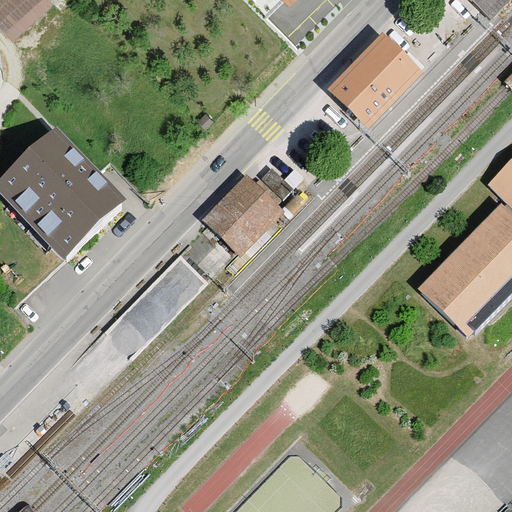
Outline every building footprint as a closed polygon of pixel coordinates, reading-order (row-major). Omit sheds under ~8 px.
[(0,0),(0,23),(14,37),(52,0),(0,0)] [(283,0),(248,0),(265,16),(283,0)] [(511,0),(466,0),(486,18),(491,23),(499,15),(511,1),(511,0)] [(383,38),(328,94),(368,134),(424,78),(383,38)] [(206,114),(199,122),(206,128),(213,121),(206,114)] [(56,134),(0,187),(0,198),(66,266),(127,207),(56,134)] [(505,203),(419,293),(468,341),(511,295),(511,163),(489,187),(505,203)] [(256,188),(245,178),(203,221),(241,258),(284,214),(277,207),(293,191),(272,171),(256,188)] [(134,311),(148,324),(142,330),(153,340),(207,281),(182,259),(134,311)]
